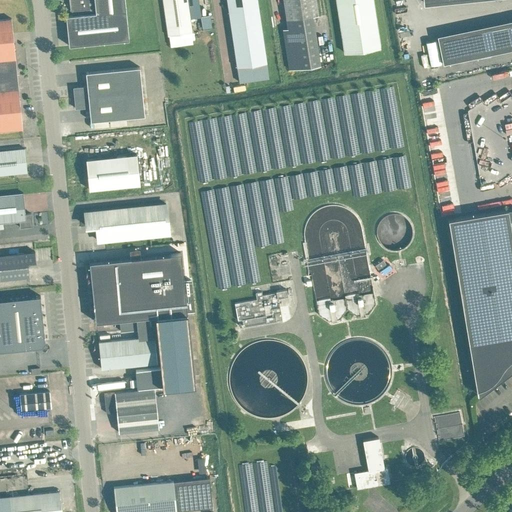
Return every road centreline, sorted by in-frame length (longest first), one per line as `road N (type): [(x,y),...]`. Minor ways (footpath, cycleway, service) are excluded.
road 1 (unclassified): [(91,511),(38,0)]
road 2 (unknown): [(511,80),(479,87),(464,106),(471,182),(480,191),(511,191)]
